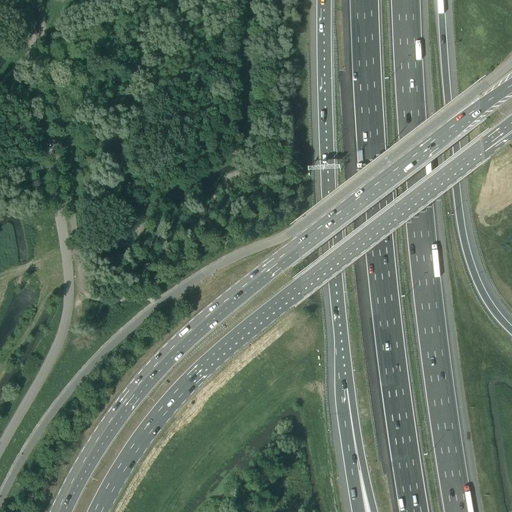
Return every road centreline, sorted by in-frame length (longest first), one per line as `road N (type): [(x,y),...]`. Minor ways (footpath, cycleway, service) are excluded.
road 1 (primary): [(511,85),(164,361),(104,435),(65,511)]
road 2 (primary): [(99,511),(151,426),(227,346),(511,125)]
road 3 (motorway): [(458,511),(423,262),(405,0)]
road 4 (motorway): [(363,0),(378,243),(413,511)]
road 5 (motorway): [(323,0),(327,180),(346,389)]
road 6 (motorway): [(511,328),(482,287),(463,224),(440,0)]
road 7 (unclassified): [(61,331),(68,269),(29,0)]
road 8 (residential): [(0,448),(61,331)]
road 9 (motorway): [(346,389),(373,511)]
road 10 (motorway): [(346,389),(359,511)]
